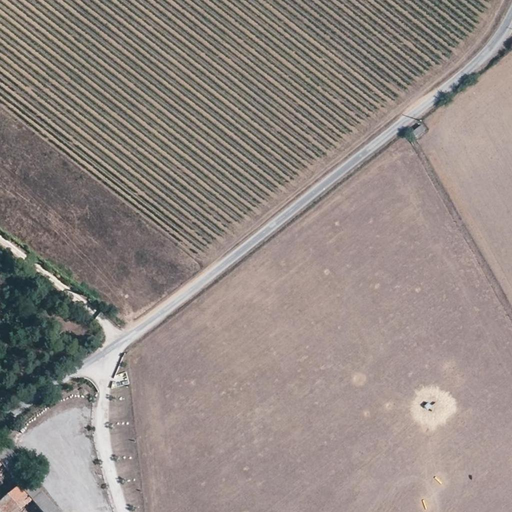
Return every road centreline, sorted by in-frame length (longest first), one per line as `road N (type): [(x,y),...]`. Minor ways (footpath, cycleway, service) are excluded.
road 1 (unclassified): [(108,349),(483,56),(511,14)]
road 2 (unclassified): [(125,511),(104,429),(108,349)]
road 3 (unclassified): [(0,428),(108,349)]
